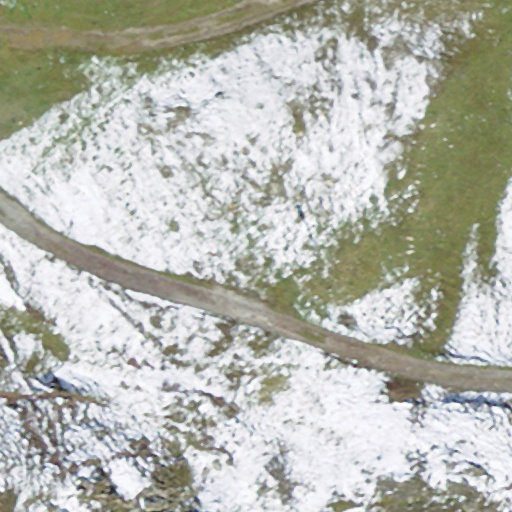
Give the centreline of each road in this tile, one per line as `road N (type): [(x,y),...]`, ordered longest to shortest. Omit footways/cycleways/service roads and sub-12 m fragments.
road 1 (track): [(0,211),(67,254),(479,381),(511,380)]
road 2 (track): [(0,35),(21,42),(158,40),(284,0)]
